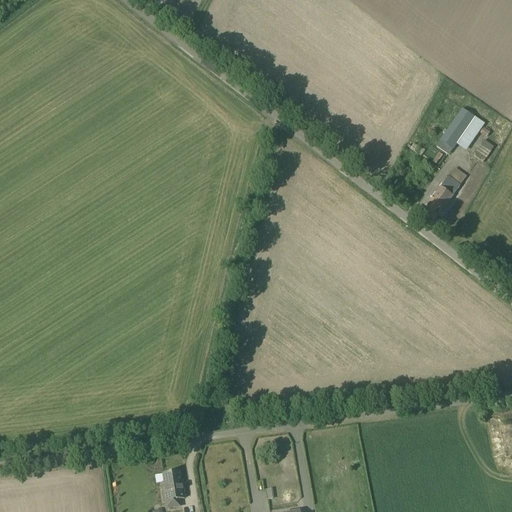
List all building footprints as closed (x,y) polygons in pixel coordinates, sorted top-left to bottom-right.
[(442,133),(445,135),(438,145),(450,153),(474,118),(462,109),(447,131),(444,130),(442,133)] [(482,163),(494,148),(484,141),(473,156),(482,163)] [(455,169),(433,199),(423,212),(435,221),(438,216),(442,219),(445,215),(441,212),(466,177),(455,169)] [(178,473),(162,475),(164,483),(162,483),(165,509),(179,507),(178,500),(184,499),(182,487),(180,487),(178,473)] [(265,489),(267,498),(273,497),(270,488),(265,489)]
